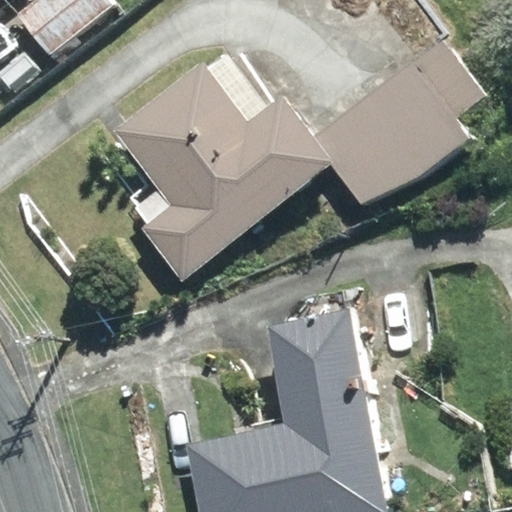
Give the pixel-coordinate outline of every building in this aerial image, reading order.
[(0,0),(0,9),(11,0),(0,0)] [(112,0),(47,0),(23,18),(56,61),(121,11),(112,0)] [(435,34),(477,4),(473,0),(422,0),(415,6),(435,34)] [(477,146),(461,124),(492,101),(450,44),(319,140),(293,105),(276,117),(231,56),(122,136),(167,197),(141,216),(153,231),(148,235),(187,288),(341,174),(367,210),(422,186),(477,146)] [(398,511),(362,317),(276,333),(295,434),(194,453),(205,511),(398,511)]
